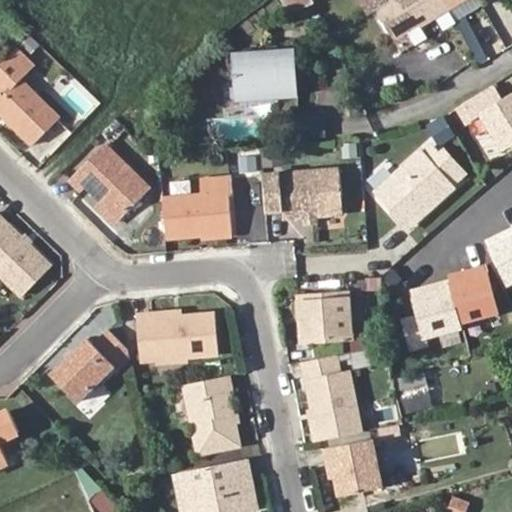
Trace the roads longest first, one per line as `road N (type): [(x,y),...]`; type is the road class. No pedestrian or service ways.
road 1 (residential): [(108,266),(138,275),(245,270),(297,511)]
road 2 (residential): [(0,160),(108,266)]
road 3 (residential): [(108,266),(14,365),(0,367)]
